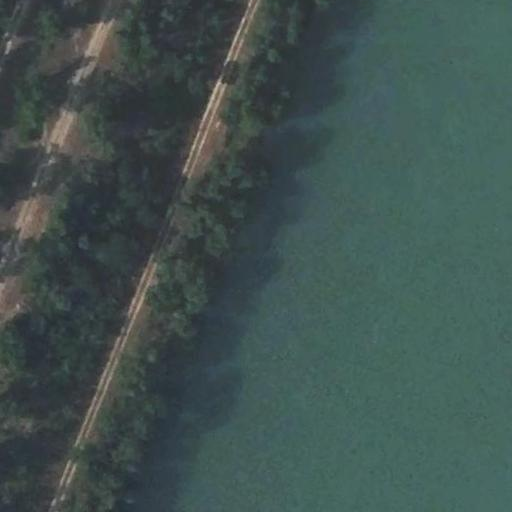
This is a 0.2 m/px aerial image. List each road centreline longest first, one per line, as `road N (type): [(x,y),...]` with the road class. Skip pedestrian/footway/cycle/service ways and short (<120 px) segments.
road 1 (track): [(57,511),(263,0)]
road 2 (track): [(118,0),(0,287)]
